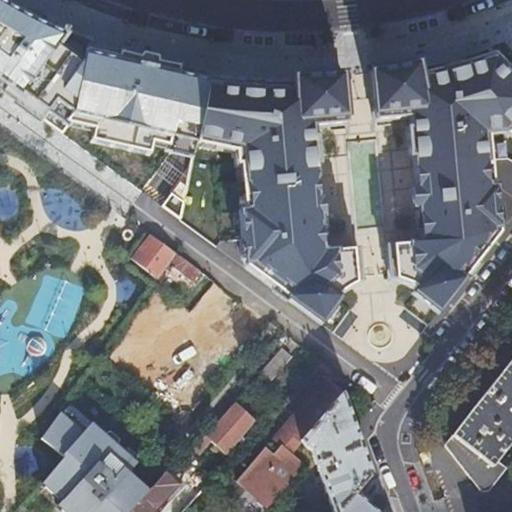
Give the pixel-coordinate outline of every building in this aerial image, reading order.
[(194,145),(208,75),(88,45),(60,36),(38,25),(0,3),(0,97),(8,103),(61,134),(70,129),(85,133),(84,144),(145,157),(145,150),(167,155),(184,160),(194,145)] [(416,62),(368,71),(373,121),(407,117),(419,242),(384,245),(387,276),(387,279),(414,290),(411,294),(435,313),(498,233),(488,134),(500,133),(505,137),(511,130),(511,74),(486,48),(438,61),(417,67),(416,62)] [(267,80),(208,75),(194,145),(232,152),(234,167),(243,166),(247,211),(238,211),(240,238),(242,266),(320,324),(337,299),(335,297),(360,282),(360,278),(357,248),(322,251),(310,127),(345,123),(341,74),(292,76),(292,80),(267,80)] [(141,196),(173,213),(194,176),(161,158),(141,196)] [(197,271),(149,236),(131,260),(155,278),(164,265),(188,282),(197,271)] [(290,356),(279,347),(261,369),(271,377),(290,356)] [(443,445),(468,483),(470,487),(476,484),(481,493),(487,492),(504,469),(495,462),(511,439),(511,357),(451,436),(443,445)] [(300,441),(341,393),(341,392),(324,377),(279,428),(287,435),(279,444),(271,437),(254,458),(271,473),(299,440),(300,441)] [(370,474),(355,432),(341,393),(300,441),(310,450),(332,511),(336,511),(347,500),(358,487),(370,474)] [(67,402),(59,412),(82,432),(91,422),(67,402)] [(252,421),(233,403),(204,435),(224,453),(252,421)] [(63,457),(41,483),(60,500),(55,505),(64,511),(128,511),(148,490),(128,473),(137,462),(91,422),(82,432),(59,412),(41,438),(63,457)] [(300,441),(299,440),(271,473),(254,458),(235,480),(264,506),(302,463),(290,452),(300,441)] [(199,470),(209,479),(216,472),(206,463),(199,470)] [(148,490),(128,511),(153,511),(179,485),(165,472),(148,490)] [(363,511),(347,500),(337,511),(363,511)]
